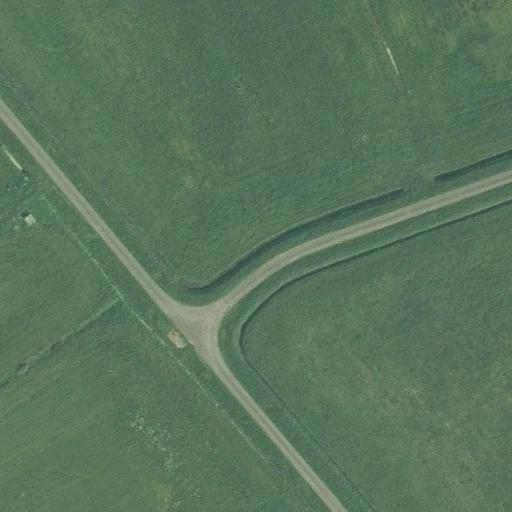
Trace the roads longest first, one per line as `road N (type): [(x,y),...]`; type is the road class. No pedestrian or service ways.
road 1 (unclassified): [(190,331),(291,254),(511,174)]
road 2 (unclassified): [(190,331),(0,105)]
road 3 (unclassified): [(341,511),(190,331)]
